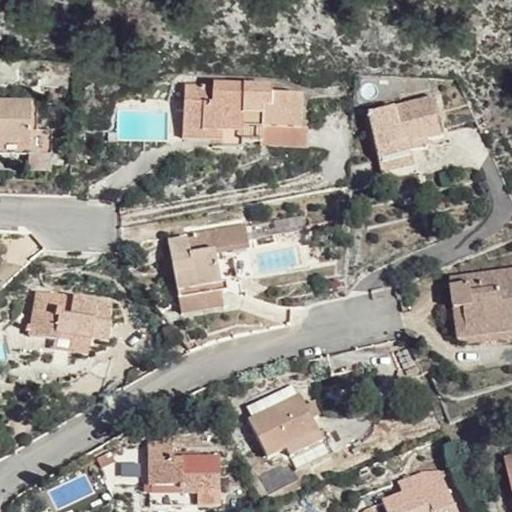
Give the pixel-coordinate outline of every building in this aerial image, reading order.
[(198,83),(189,83),(188,97),(187,110),(231,112),(246,114),(245,109),(268,110),(307,111),(307,80),(276,78),(277,68),(221,64),(220,69),(199,67),(198,83)] [(191,67),(189,83),(198,83),(199,67),(191,67)] [(438,81),(371,98),(387,159),(403,155),(419,151),(414,130),(448,120),(438,81)] [(0,123),(2,123),(37,125),(38,84),(0,82),(0,123)] [(267,124),(268,110),(245,109),(246,114),(245,123),(267,124)] [(230,122),(231,112),(187,110),(186,120),(230,122)] [(36,140),(37,125),(2,123),(2,139),(36,140)] [(171,238),(176,283),(220,276),(217,256),(249,251),(246,225),(190,232),(191,236),(171,238)] [(511,273),(466,282),(466,293),(452,295),(454,312),(462,312),(466,335),(497,333),(497,340),(511,338),(511,273)] [(71,315),(105,320),(123,322),(127,302),(121,300),(124,284),(49,275),(41,320),(69,326),(71,315)] [(220,276),(176,283),(177,293),(228,286),(227,276),(220,276)] [(466,293),(466,282),(450,285),(452,295),(466,293)] [(230,303),(228,286),(177,293),(179,308),(230,303)] [(103,342),(105,320),(71,315),(69,326),(67,337),(103,342)] [(297,431),(329,415),(318,395),(307,375),(258,402),(278,441),(297,431)] [(336,427),(329,415),(297,431),(303,444),(336,427)] [(188,426),(166,426),(167,477),(198,476),(215,475),(216,488),(237,487),(236,439),(189,441),(188,426)] [(400,487),(410,511),(477,511),(455,462),(400,487)] [(198,476),(167,477),(167,489),(216,488),(215,475),(198,476)]
